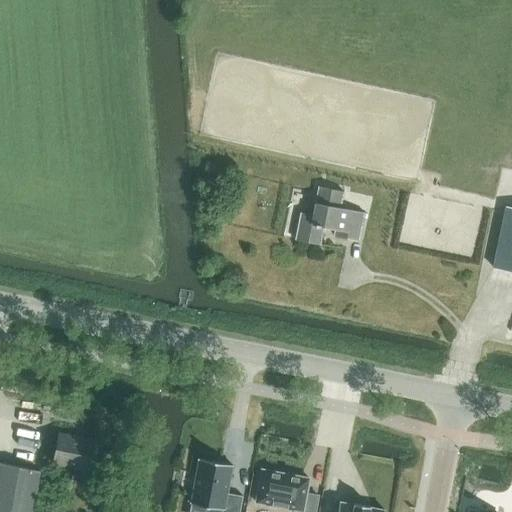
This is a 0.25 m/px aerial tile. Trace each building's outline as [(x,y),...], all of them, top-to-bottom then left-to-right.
[(335,229),(334,235),(360,240),(365,213),(341,208),(344,192),(319,186),(313,215),(301,213),(295,240),(321,245),(325,227),(335,229)] [(496,257),(493,268),(511,271),(511,207),(506,207),(496,257)] [(53,461),(91,469),(97,438),(59,430),(53,461)] [(0,459),(0,511),(30,511),(39,468),(0,459)] [(200,459),(191,503),(222,509),(221,511),(240,511),(243,496),(227,493),(233,465),(200,459)] [(262,469),(256,503),(301,511),(315,511),(318,496),(306,494),(309,478),(262,469)] [(384,511),(385,510),(384,510),(370,507),(370,506),(355,503),(355,504),(341,502),(341,501),(340,501),(337,511),(384,511)]
